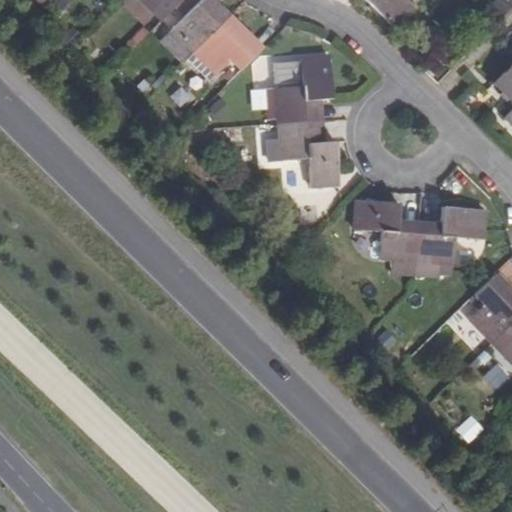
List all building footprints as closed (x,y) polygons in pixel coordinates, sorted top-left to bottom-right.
[(230,68),(239,77),(259,55),(226,23),(202,0),(132,0),(149,16),(164,2),(173,13),(183,23),(170,36),(192,58),(215,81),(230,68)] [(362,0),(391,30),(413,8),(404,0),(362,0)] [(511,0),(498,0),(490,9),(501,19),(511,7),(511,0)] [(441,37),(418,65),(436,80),(459,53),(441,37)] [(307,160),(310,187),(340,184),(336,141),(326,142),(317,144),(314,121),(312,100),(321,99),(331,98),(326,56),(296,59),(299,86),(273,88),(278,126),(282,163),(307,160)] [(511,115),(506,121),(511,127),(511,73),(496,88),(511,103),(511,115)] [(186,109),(194,95),(178,85),(169,99),(186,109)] [(314,121),(324,120),(321,99),(312,100),(314,121)] [(317,144),(326,142),(324,120),(314,121),(317,144)] [(372,238),(372,263),(410,264),(448,263),(447,238),(475,238),(474,208),(432,208),(432,227),(410,226),(387,226),(387,208),(345,208),(346,239),(372,238)] [(511,292),(495,276),(475,297),(484,306),(471,320),(493,343),(511,361),(511,292)] [(464,321),(480,307),(472,298),(456,312),(464,321)] [(496,389),(509,377),(497,364),(484,376),(496,389)] [(466,444),(483,431),(471,416),(454,430),(466,444)]
